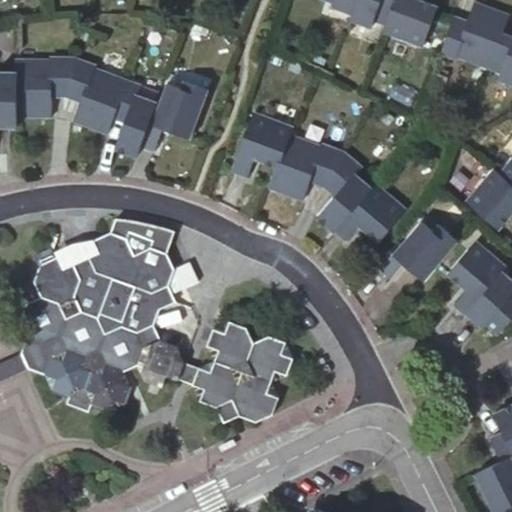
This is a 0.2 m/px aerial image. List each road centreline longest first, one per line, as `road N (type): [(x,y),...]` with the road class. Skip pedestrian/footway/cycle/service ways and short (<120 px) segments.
road 1 (residential): [(0,206),(128,195),(183,208),(280,253),(324,299),(381,406)]
road 2 (residential): [(388,418),(191,511)]
road 3 (residential): [(381,406),(511,341)]
